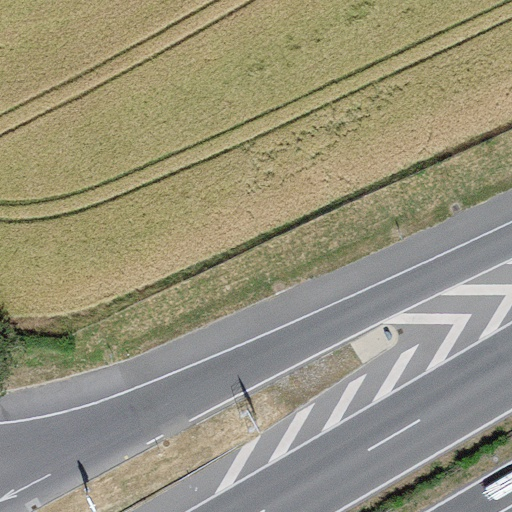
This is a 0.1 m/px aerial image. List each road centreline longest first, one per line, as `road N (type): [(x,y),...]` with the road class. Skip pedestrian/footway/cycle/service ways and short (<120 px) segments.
road 1 (motorway): [(511,241),(19,486)]
road 2 (motorway): [(511,367),(264,511)]
